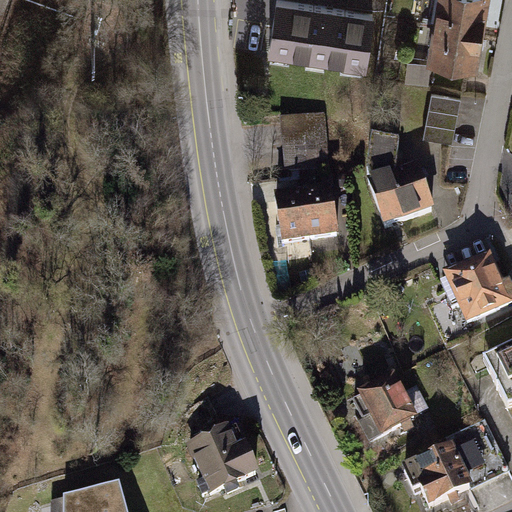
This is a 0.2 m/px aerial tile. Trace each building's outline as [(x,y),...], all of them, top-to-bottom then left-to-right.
[(373,13),(278,0),(272,0),(265,54),(366,68),(373,13)] [(492,0),(436,0),(427,63),(481,71),(492,0)] [(463,97),(434,92),(427,135),(456,140),(463,97)] [(284,119),(287,173),(334,170),(331,117),(284,119)] [(401,144),(371,140),(365,188),(397,177),(401,144)] [(397,177),(365,188),(384,241),(438,222),(418,169),(397,177)] [(330,191),(275,199),(283,248),(337,240),(330,191)] [(511,306),(490,258),(440,281),(465,335),(511,313),(511,306)] [(511,348),(479,364),(508,420),(511,418),(511,348)] [(417,423),(394,378),(357,398),(380,442),(417,423)] [(240,418),(190,440),(214,497),(264,475),(240,418)] [(429,511),(511,476),(488,424),(449,441),(453,451),(430,461),(432,466),(419,471),(427,488),(417,492),(425,511),(429,511)] [(69,505),(70,511),(103,511),(127,508),(125,495),(69,505)]
